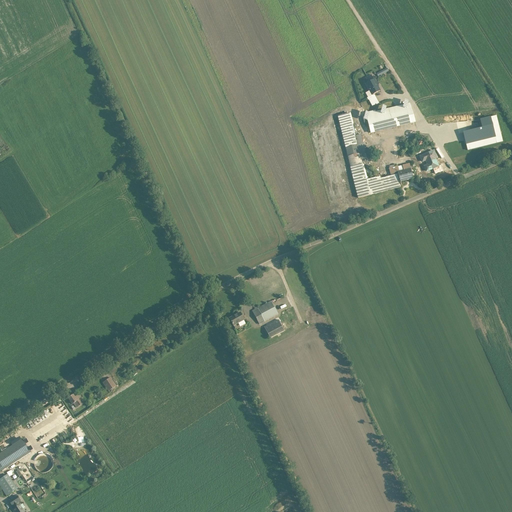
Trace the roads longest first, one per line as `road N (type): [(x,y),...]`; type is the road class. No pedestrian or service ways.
road 1 (tertiary): [(0,430),(203,296),(294,251)]
road 2 (unclassified): [(294,251),(511,154)]
